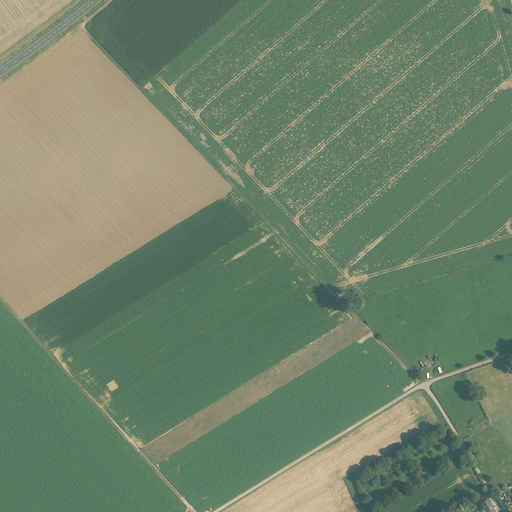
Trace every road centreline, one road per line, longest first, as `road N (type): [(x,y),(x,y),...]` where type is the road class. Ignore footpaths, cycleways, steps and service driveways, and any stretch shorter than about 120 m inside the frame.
road 1 (track): [(423,386),(82,33)]
road 2 (track): [(216,511),(415,389),(511,353)]
road 3 (track): [(0,299),(192,511)]
road 4 (primary): [(101,0),(0,79)]
